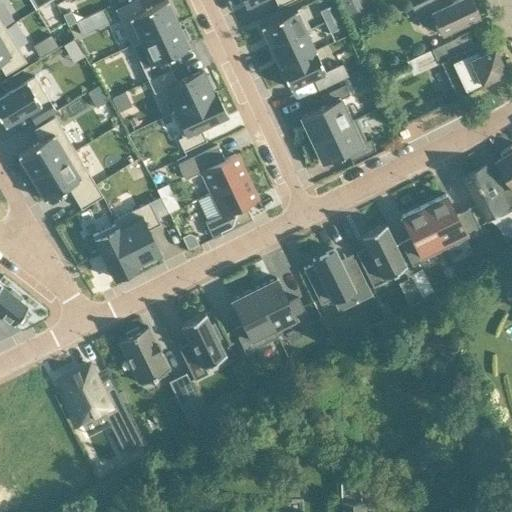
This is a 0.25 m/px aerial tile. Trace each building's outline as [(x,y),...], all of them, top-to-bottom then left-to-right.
[(138,0),(132,0),(115,8),(132,44),(178,22),(167,0),(164,0),(143,10),(138,0)] [(424,0),(411,6),(421,26),(433,24),(436,23),(441,34),(449,30),(479,16),(472,0),(455,0),(444,5),(441,0),(424,0)] [(300,7),(260,25),(260,27),(261,26),(270,46),(306,30),(306,31),(310,29),(300,7)] [(327,7),(319,10),(325,21),(332,18),(327,7)] [(70,11),(63,14),(68,25),(75,22),(70,11)] [(332,18),(325,21),(330,32),(337,29),(332,18)] [(178,22),(132,44),(148,80),(171,69),(165,57),(190,46),(189,45),(188,45),(186,39),(189,38),(184,27),(181,28),(178,22)] [(5,27),(0,30),(0,66),(5,74),(26,61),(5,27)] [(306,30),(270,46),(279,66),(315,50),(306,31),(306,30)] [(468,31),(431,48),(438,63),(440,62),(457,98),(487,84),(485,79),(505,70),(494,46),(483,51),(479,43),(475,45),(468,31)] [(315,50),(279,66),(289,88),(325,71),(315,50)] [(357,57),(350,61),(355,72),(362,69),(357,57)] [(171,69),(148,80),(154,92),(165,87),(175,110),(213,92),(211,87),(214,86),(209,74),(205,75),(202,69),(176,81),(171,69)] [(35,75),(0,96),(0,118),(1,118),(5,125),(27,111),(34,123),(55,110),(35,75)] [(325,105),(300,116),(311,139),(351,120),(351,119),(341,98),(349,94),(344,84),(320,95),(325,105)] [(175,110),(171,112),(182,136),(178,138),(184,150),(206,140),(200,128),(226,116),(215,91),(213,92),(175,110)] [(40,140),(17,154),(18,155),(21,161),(18,163),(24,173),(27,171),(31,177),(75,150),(54,116),(33,129),(40,140)] [(351,120),(311,139),(321,162),(346,150),(351,160),(375,149),(370,138),(366,140),(355,117),(351,119),(351,120)] [(511,144),(501,152),(503,156),(497,160),(511,183),(511,144)] [(217,145),(178,163),(185,179),(200,172),(209,193),(246,176),(235,154),(224,159),(217,145)] [(75,150),(31,177),(44,198),(43,198),(44,199),(67,185),(74,197),(95,184),(75,150)] [(486,164),(463,177),(488,221),(511,207),(511,184),(506,175),(495,181),(486,164)] [(209,193),(196,199),(207,220),(204,221),(212,238),(252,218),(245,204),(256,199),(246,176),(209,193)] [(95,184),(74,197),(81,208),(102,195),(95,184)] [(445,193),(423,204),(445,249),(466,238),(466,239),(482,231),(470,207),(456,215),(445,193)] [(173,196),(163,201),(168,212),(169,211),(179,207),(173,196)] [(149,201),(113,219),(115,223),(116,223),(136,264),(137,264),(142,262),(143,265),(155,259),(154,256),(160,253),(148,229),(160,223),(149,201)] [(445,249),(423,204),(401,215),(411,236),(400,242),(412,266),(424,260),(424,259),(445,249)] [(115,223),(92,234),(113,277),(138,266),(137,264),(136,264),(116,223),(115,223)] [(367,246),(355,251),(373,286),(407,269),(405,265),(406,264),(405,263),(404,263),(385,225),(386,225),(385,223),(361,235),(362,237),(362,236),(367,246)] [(189,234),(183,237),(188,248),(198,243),(194,235),(189,234)] [(303,268),(321,304),(353,288),(334,248),(312,259),(314,262),(303,268)] [(276,277),(254,288),(275,332),(276,332),(297,321),(300,326),(310,321),(298,297),(288,302),(276,277)] [(423,282),(416,286),(421,296),(432,291),(428,284),(423,282)] [(0,284),(0,313),(14,325),(28,306),(19,299),(21,296),(11,289),(9,291),(0,284)] [(278,336),(276,332),(275,332),(254,288),(231,299),(243,324),(233,328),(245,352),(278,336)] [(388,304),(379,309),(385,320),(394,315),(388,304)] [(181,325),(182,325),(190,341),(178,347),(194,379),(208,373),(203,364),(225,353),(224,352),(217,339),(221,337),(214,322),(210,324),(205,314),(206,313),(205,312),(180,324),(181,325)] [(138,326),(125,333),(127,336),(119,340),(140,383),(168,369),(161,353),(162,352),(156,341),(155,342),(147,326),(140,330),(138,326)] [(89,363),(59,378),(80,421),(103,409),(125,453),(143,444),(113,384),(102,390),(89,363)] [(170,381),(184,410),(201,402),(186,372),(184,372),(185,374),(170,381)] [(241,388),(205,409),(210,420),(246,398),(241,388)] [(439,425),(390,459),(405,481),(454,447),(439,425)]
